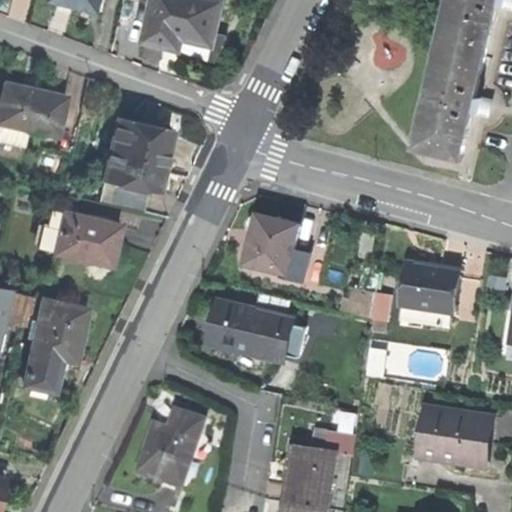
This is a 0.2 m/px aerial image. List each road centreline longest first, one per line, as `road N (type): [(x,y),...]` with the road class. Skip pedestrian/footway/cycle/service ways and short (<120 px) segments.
road 1 (residential): [(233,146),(511,225)]
road 2 (residential): [(0,30),(245,122)]
road 3 (residential): [(233,146),(134,348)]
road 4 (residential): [(134,348),(247,404),(253,429),(245,477)]
road 5 (residential): [(134,348),(56,511)]
road 6 (residential): [(307,0),(245,122)]
